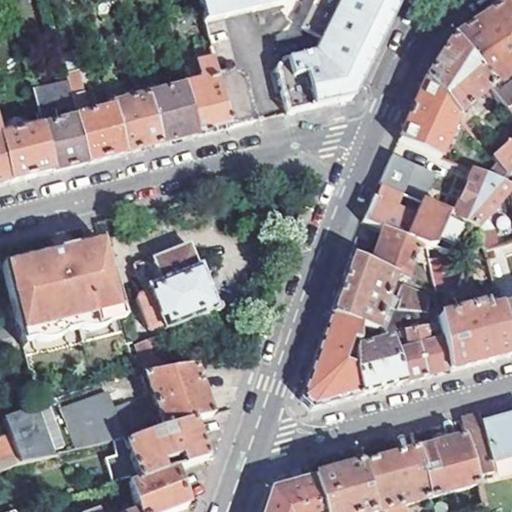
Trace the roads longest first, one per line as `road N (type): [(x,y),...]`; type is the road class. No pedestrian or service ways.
road 1 (residential): [(373,130),(0,217)]
road 2 (secondary): [(373,130),(256,450)]
road 3 (residential): [(256,450),(511,380)]
road 4 (secondary): [(457,0),(410,56),(373,130)]
